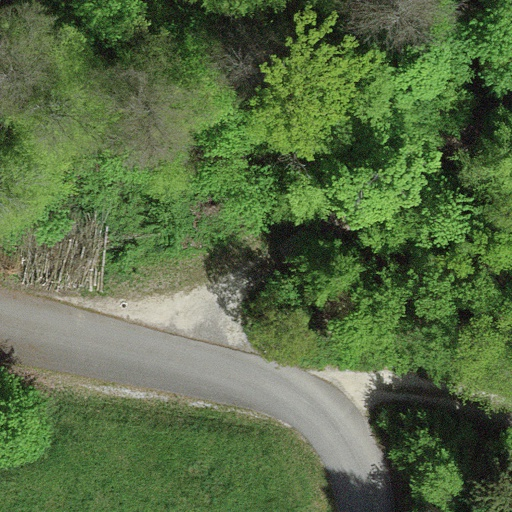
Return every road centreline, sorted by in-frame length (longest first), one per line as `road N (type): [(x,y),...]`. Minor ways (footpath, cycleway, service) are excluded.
road 1 (track): [(117,344),(511,108)]
road 2 (unclassified): [(0,311),(300,398),(329,420),(353,455),(369,511)]
road 3 (track): [(300,398),(355,388),(432,394),(511,416)]
